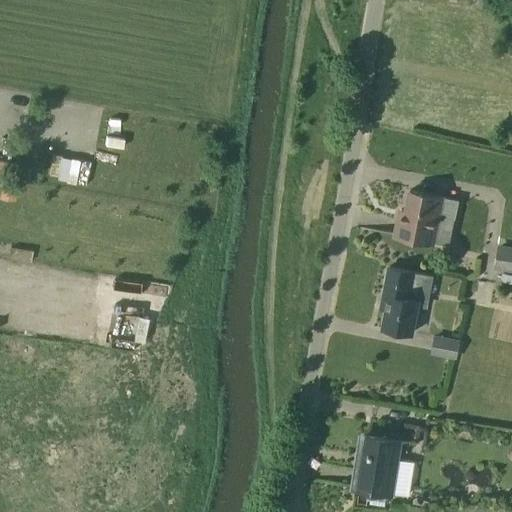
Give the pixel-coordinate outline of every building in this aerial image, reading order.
[(3,180),(0,193),(17,196),(19,183),(3,180)] [(442,195),(410,189),(406,209),(400,208),(395,234),(433,242),(438,214),(455,218),(459,199),(442,195)] [(511,245),(498,243),(494,268),(511,270),(511,245)] [(434,276),(389,266),(384,294),(389,295),(382,327),(412,333),(418,300),(429,302),(434,276)] [(378,338),(409,344),(410,334),(380,328),(378,338)] [(435,335),(431,353),(457,358),(461,340),(435,335)] [(399,440),(366,435),(361,469),(356,468),(353,487),(391,491),(399,440)]
